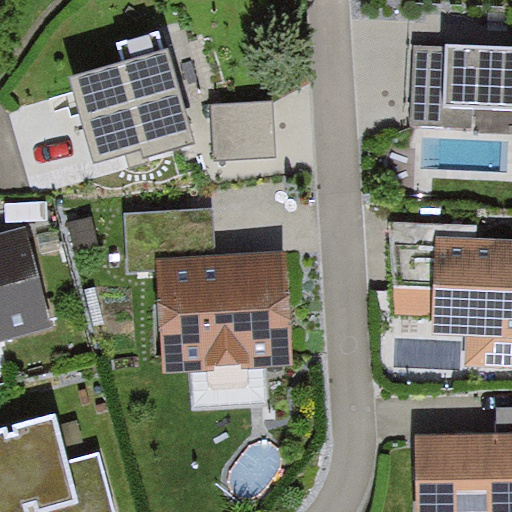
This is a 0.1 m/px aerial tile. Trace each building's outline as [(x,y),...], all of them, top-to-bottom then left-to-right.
[(511,49),(414,45),(411,126),(472,129),(473,112),(511,113),(511,49)] [(166,54),(70,83),(95,167),(141,153),(144,162),(194,148),(166,54)] [(274,103),(212,106),(214,161),(276,159),(274,103)] [(214,210),(124,214),(129,273),(158,273),(158,262),(217,259),(214,210)] [(436,238),(460,239),(460,226),(390,223),(396,315),(433,317),(436,238)] [(0,344),(54,330),(26,228),(0,234),(0,344)] [(511,241),(460,239),(436,238),(433,317),(432,336),(468,337),(467,368),(511,369),(511,241)] [(217,259),(158,262),(158,273),(163,375),(215,373),(215,368),(241,366),(242,370),(294,368),(288,255),(217,259)] [(511,408),(496,409),(497,438),(511,437),(511,408)] [(55,418),(0,432),(0,511),(64,511),(79,508),(67,463),(55,418)] [(469,438),(416,439),(417,511),(511,511),(511,437),(497,438),(469,438)] [(114,511),(98,454),(67,463),(79,508),(64,511),(114,511)]
